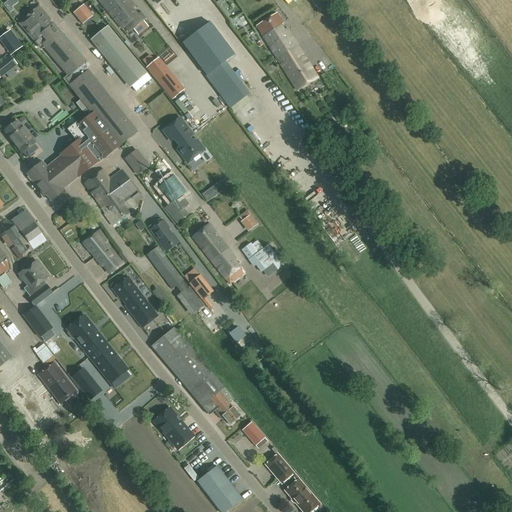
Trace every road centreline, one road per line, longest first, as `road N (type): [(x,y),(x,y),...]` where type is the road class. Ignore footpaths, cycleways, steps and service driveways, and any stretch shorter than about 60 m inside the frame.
road 1 (unclassified): [(276,511),(0,161)]
road 2 (unknown): [(333,177),(511,418)]
road 3 (unknown): [(37,211),(148,134)]
